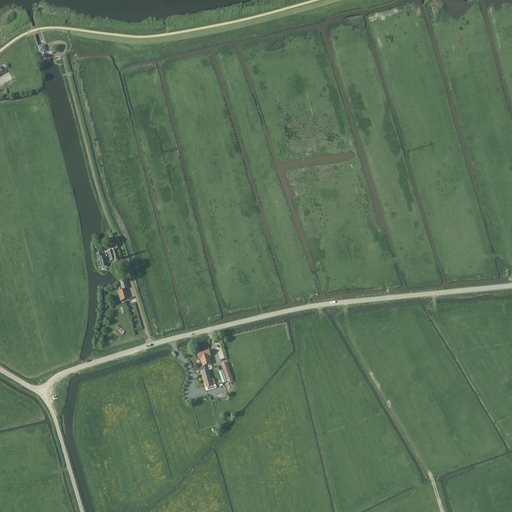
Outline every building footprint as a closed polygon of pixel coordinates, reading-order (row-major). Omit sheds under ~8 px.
[(110,244),(108,244),(110,250),(117,248),(116,243),(114,243),(114,240),(109,241),(110,244)] [(118,259),(115,250),(107,252),(110,262),(118,259)] [(106,261),(105,261),(104,257),(102,258),(101,253),(96,255),(98,261),(99,261),(102,269),(106,268),(105,264),(107,264),(106,261)] [(125,279),(119,281),(121,286),(122,290),(128,289),(125,279)] [(124,290),(118,292),(121,302),(127,300),(124,290)] [(209,351),(198,354),(199,360),(200,359),(209,357),(210,356),(209,351)] [(209,357),(200,359),(202,367),(211,365),(209,357)] [(208,370),(201,372),(205,388),(212,386),(208,370)] [(229,370),(223,371),(227,381),(232,380),(229,370)]
